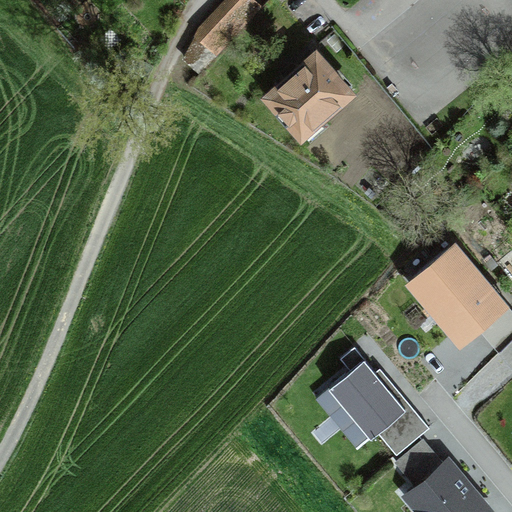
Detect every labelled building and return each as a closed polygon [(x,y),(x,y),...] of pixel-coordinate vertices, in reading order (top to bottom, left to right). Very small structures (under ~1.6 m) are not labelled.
[(217,63),(265,13),(250,0),(221,0),(188,35),(217,63)] [(304,138),(355,95),(316,49),(265,93),(304,138)] [(510,304),(455,239),(405,281),(460,346),(480,329),(510,304)] [(511,338),(511,306),(510,304),(480,329),(498,352),(511,338)] [(511,338),(498,352),(507,363),(511,369),(511,338)] [(350,369),(364,357),(354,345),(340,357),(350,369)] [(375,370),(364,357),(350,369),(328,386),(370,437),(378,430),(406,407),(375,370)] [(379,367),(375,370),(406,407),(378,430),(397,453),(429,427),(379,367)] [(370,437),(328,386),(315,397),(356,448),(370,437)] [(442,459),(422,437),(394,461),(413,483),(442,459)] [(492,511),(495,510),(448,454),(442,459),(413,483),(401,494),(415,511),(492,511)]
